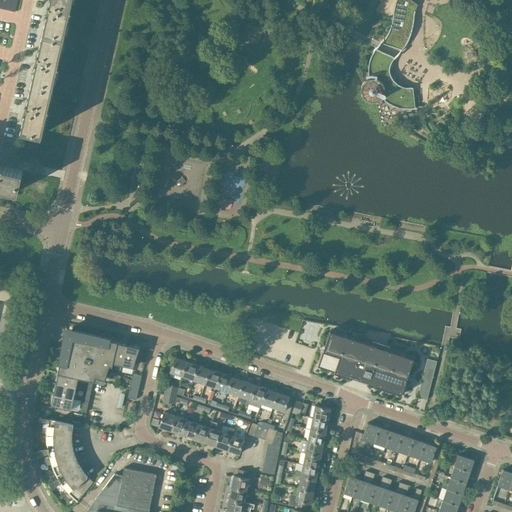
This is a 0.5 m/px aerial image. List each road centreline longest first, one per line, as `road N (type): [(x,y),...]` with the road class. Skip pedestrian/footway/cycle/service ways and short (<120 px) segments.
road 1 (unclassified): [(60,230),(112,0)]
road 2 (residential): [(43,511),(28,485),(19,425),(44,304)]
road 3 (residential): [(161,331),(352,398)]
road 4 (residential): [(352,398),(496,448)]
road 5 (residential): [(27,0),(0,123)]
road 6 (residential): [(143,436),(214,464),(208,511)]
road 7 (residential): [(44,304),(161,331)]
